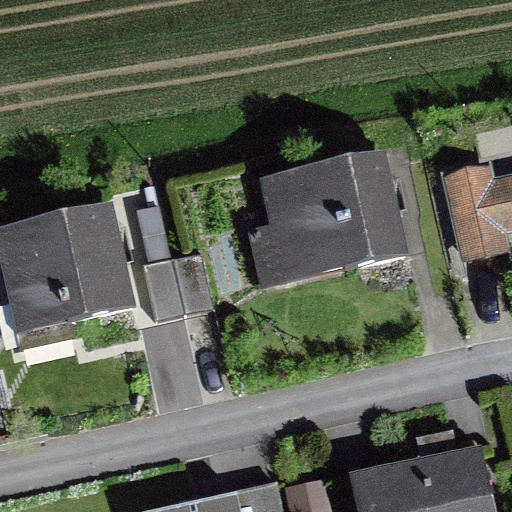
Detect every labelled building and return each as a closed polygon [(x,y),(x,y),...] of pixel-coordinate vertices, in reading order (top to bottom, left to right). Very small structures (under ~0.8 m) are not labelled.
[(507,143),(505,134),(487,139),(490,148),(507,143)] [(246,233),(259,293),(409,260),(386,154),(260,181),(270,228),(246,233)] [(440,178),(461,268),(510,257),(505,237),(493,182),(489,167),(440,178)] [(511,177),(493,182),(505,237),(511,235),(511,177)] [(188,317),(175,261),(171,262),(154,185),(142,187),(148,211),(137,213),(149,267),(146,267),(158,324),(188,317)] [(0,229),(0,267),(8,306),(0,307),(0,330),(5,351),(18,348),(19,353),(23,352),(27,369),(75,358),(71,342),(75,341),(71,324),(136,310),(112,204),(0,229)] [(204,254),(175,261),(188,317),(217,311),(204,254)] [(458,453),(453,429),(415,437),(421,461),(348,478),(355,511),(494,511),(480,448),(458,453)] [(333,511),(328,480),(284,488),(288,511),(333,511)] [(282,511),(276,485),(155,511),(282,511)]
